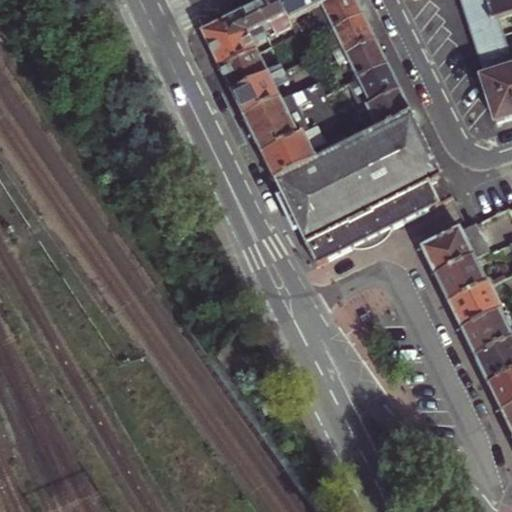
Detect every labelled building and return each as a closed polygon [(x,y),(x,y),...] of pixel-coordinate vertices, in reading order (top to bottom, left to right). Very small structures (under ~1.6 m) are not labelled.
[(275,0),(250,12),(225,25),(233,43),(265,30),(267,34),(272,31),(270,27),(289,17),(280,0),(275,0)] [(280,0),(289,17),(291,23),(314,12),(337,0),(280,0)] [(357,0),(337,0),(314,12),(317,17),(326,12),(336,32),(366,17),(360,5),(357,0)] [(489,79),(484,80),(498,126),(511,121),(511,53),(501,20),(495,21),(488,0),(463,0),(467,13),(481,54),(485,69),(489,79)] [(511,0),(488,0),(495,21),(501,20),(511,16),(511,0)] [(317,17),(326,37),(336,32),(326,12),(317,17)] [(336,56),(338,61),(378,41),(373,32),(366,17),(336,32),(345,51),(336,56)] [(233,43),(225,25),(205,35),(217,60),(222,71),(256,55),(250,42),(267,34),(265,30),(233,43)] [(326,37),(336,56),(345,51),(336,32),(326,37)] [(378,41),(338,61),(341,66),(350,61),(360,81),(390,67),(385,56),(378,41)] [(256,55),(222,71),(230,88),(234,96),(282,73),(276,63),(270,66),(272,70),(265,74),(256,55)] [(390,67),(360,81),(369,101),(360,105),(362,111),(402,91),(397,80),(390,67)] [(242,111),(246,121),(280,104),(273,91),(286,84),(282,73),(234,96),(242,111)] [(350,86),(360,105),(369,101),(360,81),(350,86)] [(402,91),(362,111),(356,114),(358,118),(367,114),(377,135),(414,116),(409,105),(402,91)] [(258,145),(265,158),(309,137),(304,126),(294,131),(280,104),(246,121),(258,145)] [(335,260),(456,201),(414,116),(377,135),(351,148),(277,183),(318,269),(335,260)] [(309,137),(265,158),(272,174),(277,183),(351,148),(345,137),(316,151),(309,137)] [(429,262),(438,280),(477,262),(489,256),(476,228),(471,231),(425,253),(429,262)] [(477,262),(438,280),(445,295),(451,307),(490,288),(477,262)] [(464,334),(503,315),(505,314),(492,287),(490,288),(451,307),(455,314),(462,329),(464,334)] [(505,314),(503,315),(511,333),(511,323),(507,314),(505,314)] [(469,343),(477,361),(511,343),(511,333),(503,315),(464,334),(469,343)] [(491,388),(511,377),(511,343),(477,361),(483,372),(491,388)] [(504,414),(511,410),(511,377),(491,388),(498,403),(504,414)]
